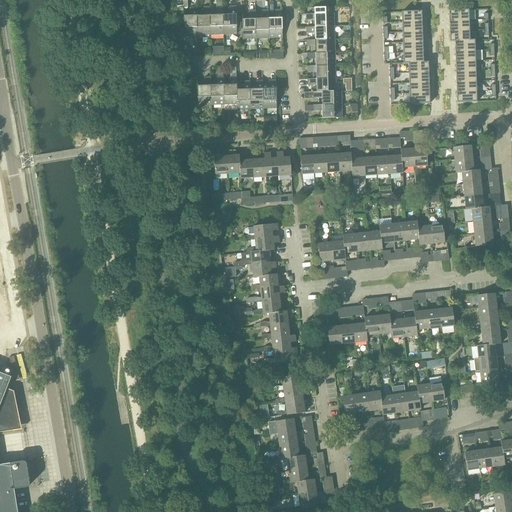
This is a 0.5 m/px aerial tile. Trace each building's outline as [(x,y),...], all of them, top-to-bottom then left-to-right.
[(212,16),(209,16),(209,17),(210,36),(223,36),(222,16),(223,16),(222,8),(216,8),(216,14),(212,14),(212,16)] [(225,16),(223,16),(222,16),(223,36),(236,35),(235,8),(229,8),(229,13),(225,13),(225,16)] [(196,17),(197,17),(196,9),(190,9),(190,15),(186,15),(186,17),(183,17),(184,37),(197,37),(196,18),(196,17)] [(199,17),(197,17),(196,17),(196,18),(197,37),(210,36),(209,17),(209,16),(209,9),(203,9),(203,14),(198,14),(199,17)] [(468,10),(448,11),(449,21),(469,21),(468,10)] [(270,20),(268,20),(269,39),(282,39),(281,11),(274,12),(275,17),(270,17),(270,20)] [(421,11),(401,12),(402,23),(422,22),(421,11)] [(242,40),(255,40),(255,21),(255,20),(255,12),(248,12),(248,18),(244,18),(244,20),(242,21),(242,40)] [(257,20),(255,20),(255,21),(255,40),(269,39),(268,20),(268,12),(261,12),(261,17),(257,17),(257,20)] [(314,28),(334,28),(333,15),(306,15),(306,22),(311,22),(311,26),(314,26),(314,28)] [(469,21),(449,21),(449,31),(469,31),(469,21)] [(422,22),(402,23),(402,33),(422,32),(422,22)] [(314,39),(314,41),(334,41),(334,28),(314,28),(306,28),(306,35),(312,35),(312,39),(314,39)] [(469,31),(449,31),(449,42),(474,41),(474,40),(469,41),(469,31)] [(422,32),(402,33),(402,43),(422,42),(422,32)] [(315,52),(315,54),(316,54),(334,54),(334,41),(314,41),(306,41),(307,48),(312,48),(312,52),(315,52)] [(474,41),(449,42),(454,42),(455,52),(475,51),(474,41)] [(422,42),(402,43),(402,53),(423,53),(422,42)] [(475,51),(455,52),(455,62),(475,61),(475,51)] [(423,53),(402,53),(403,63),(428,63),(428,62),(423,62),(423,53)] [(335,67),(334,54),(316,54),(315,54),(307,54),(307,61),(312,61),(312,65),(315,65),(315,67),(335,67)] [(475,61),(455,62),(455,72),(475,71),(475,61)] [(428,63),(403,63),(403,64),(408,64),(408,74),(428,73),(428,63)] [(315,78),(315,80),(335,80),(335,67),(315,67),(307,68),(308,74),(313,74),(313,78),(315,78)] [(475,71),(455,72),(455,82),(476,82),(475,71)] [(428,73),(408,74),(408,84),(428,83),(428,73)] [(223,87),(223,86),(223,78),(216,79),(217,84),(212,84),(212,87),(210,87),(211,106),(224,106),(223,87)] [(226,86),(223,86),(223,87),(224,106),(237,105),(237,104),(236,91),(237,91),(236,78),(230,78),(230,84),(225,84),(226,86)] [(198,107),(211,106),(210,87),(210,79),(204,79),(204,84),(199,84),(199,87),(197,87),(198,107)] [(316,91),(316,93),(335,93),(336,92),(335,80),(315,80),(308,80),(308,87),(313,87),(313,91),(316,91)] [(252,90),(250,91),(249,91),(250,110),(263,109),(262,90),(262,82),(256,82),(256,88),(251,88),(252,90)] [(276,109),(275,82),(269,82),(269,87),(264,87),(265,90),(262,90),(263,109),(276,109)] [(476,82),(455,82),(456,92),(476,92),(476,82)] [(249,91),(250,91),(249,83),(243,83),(243,88),(239,88),(239,91),(237,91),(236,91),(237,104),(237,105),(237,114),(250,113),(250,110),(249,91)] [(428,83),(408,84),(409,94),(429,93),(428,83)] [(321,104),(321,106),(322,106),(341,105),(341,92),(336,92),(335,93),(316,93),(313,93),(313,100),(319,99),(319,104),(321,104)] [(476,92),(456,92),(456,103),(476,103),(476,92)] [(429,93),(409,94),(409,105),(429,104),(429,93)] [(322,117),(322,119),(341,119),(341,105),(322,106),(321,106),(314,106),(314,113),(319,112),(319,117),(322,117)] [(472,159),(470,146),(453,148),(454,161),(472,159)] [(425,149),(412,150),(414,167),(427,166),(425,149)] [(401,168),(414,167),(412,150),(400,150),(400,156),(401,168)] [(219,151),(212,152),(214,175),(227,174),(225,157),(220,157),(219,151)] [(276,159),(270,159),(270,153),(263,154),(263,160),(264,160),(265,177),(278,177),(276,159)] [(290,176),(289,158),(283,158),(282,153),(276,153),(276,159),(278,177),(290,176)] [(351,154),(337,155),(338,173),(351,172),(351,160),(351,154)] [(325,156),(325,173),(338,173),(337,155),(325,156)] [(225,157),(227,174),(239,173),(238,162),(239,161),(239,156),(225,157)] [(301,175),(313,174),(312,156),(300,157),(301,175)] [(325,156),(312,156),(313,174),(325,173),(325,156)] [(400,156),(388,157),(389,175),(402,174),(401,168),(400,156)] [(376,175),(389,175),(388,157),(375,158),(376,175)] [(375,158),(363,159),(363,176),(376,175),(375,158)] [(351,172),(351,177),(363,176),(363,159),(351,160),(351,172)] [(473,171),(472,159),(454,161),(455,173),(479,171),(473,171)] [(251,161),(252,178),(265,177),(264,160),(263,160),(251,161)] [(252,178),(251,161),(239,161),(238,162),(239,173),(240,179),(252,178)] [(461,173),(462,185),(480,183),(479,171),(455,173),(455,174),(461,173)] [(482,196),(480,183),(462,185),(464,198),(482,196)] [(465,210),(489,208),(489,207),(483,208),(482,196),(464,198),(465,210)] [(471,210),(472,222),(490,220),(489,208),(465,210),(471,210)] [(474,235),(491,233),(490,220),(472,222),(474,235)] [(419,245),(417,227),(417,222),(404,223),(406,241),(418,240),(419,245)] [(404,223),(392,224),(394,242),(406,241),(404,223)] [(254,239),(272,237),(271,231),(277,231),(276,224),(253,227),(254,235),(251,236),(247,235),(244,236),(244,240),(254,239)] [(381,244),(394,242),(392,224),(380,226),(381,244)] [(442,225),(430,226),(432,244),(444,243),(442,225)] [(382,249),(381,244),(380,226),(379,226),(379,232),(368,233),(370,251),(382,249)] [(419,245),(432,244),(430,226),(417,227),(419,245)] [(357,252),(370,251),(368,233),(355,234),(357,252)] [(474,235),(475,247),(493,245),(491,233),(474,235)] [(345,254),(357,252),(355,234),(343,236),(345,254)] [(278,236),(272,237),(254,239),(255,248),(252,248),(249,248),(245,249),(246,253),(250,253),(250,252),(268,250),(268,251),(274,250),(273,244),(278,243),(278,236)] [(345,254),(343,236),(342,236),(342,242),(331,243),(333,260),(345,259),(345,254)] [(318,244),(320,262),(333,260),(331,243),(318,244)] [(269,263),(268,251),(268,250),(250,252),(250,253),(251,261),(248,262),(245,261),(241,262),(241,266),(251,265),(269,263)] [(243,278),(258,277),(271,275),(270,269),(276,269),(275,262),(269,263),(251,265),(252,274),(249,274),(246,273),(243,275),(243,278)] [(271,275),(258,277),(259,285),(256,286),(253,285),(250,286),(250,290),(260,289),(278,287),(276,274),(271,275)] [(283,286),(278,287),(260,289),(261,298),(257,298),(255,298),(251,299),(252,303),(261,302),(279,300),(278,293),(284,293),(283,286)] [(494,294),(477,296),(478,308),(496,306),(494,294)] [(281,312),(279,300),(261,302),(262,310),(259,311),(256,310),(253,312),(253,315),(268,314),(281,312)] [(497,318),(496,306),(478,308),(479,320),(497,318)] [(452,309),(439,310),(441,328),(454,327),(452,309)] [(426,312),(428,329),(441,328),(439,310),(426,312)] [(286,311),(281,312),(268,314),(269,322),(266,322),(263,322),(260,323),(260,327),(270,326),(288,324),(286,311)] [(426,312),(414,313),(416,336),(417,336),(416,331),(428,329),(426,312)] [(402,320),(404,338),(416,336),(414,313),(414,319),(402,320)] [(389,316),(376,317),(378,335),(391,333),(391,339),(389,316)] [(389,316),(391,339),(404,338),(402,320),(390,321),(389,316)] [(376,317),(364,318),(366,342),(367,342),(366,336),(378,335),(376,317)] [(366,342),(364,318),(364,324),(352,326),(354,343),(366,342)] [(498,331),(497,318),(479,320),(481,333),(498,331)] [(288,324),(270,326),(271,335),(268,335),(265,334),(261,336),(261,340),(271,339),(289,337),(289,336),(288,324)] [(352,326),(340,327),(342,345),(354,343),(352,326)] [(342,345),(340,327),(327,328),(329,346),(342,345)] [(500,345),(498,331),(481,333),(482,346),(494,345),(500,345)] [(294,336),(289,336),(289,337),(271,339),(272,347),(269,347),(266,347),(262,348),(263,352),(272,351),(290,349),(290,343),(295,343),(294,336)] [(494,345),(482,346),(476,347),(478,358),(495,356),(494,345)] [(290,349),(272,351),(273,360),(270,360),(267,359),(263,361),(264,364),(274,364),(292,362),(291,355),(297,355),(296,348),(290,349)] [(497,369),(495,356),(478,358),(479,371),(497,369)] [(437,359),(439,367),(445,366),(444,358),(437,359)] [(498,383),(497,369),(479,371),(481,385),(498,383)] [(0,511),(17,511),(14,490),(25,488),(29,485),(26,465),(25,463),(24,462),(23,462),(0,465),(0,432),(21,429),(13,392),(6,389),(8,384),(10,377),(0,373),(0,511)] [(283,390),(300,387),(300,384),(300,382),(305,381),(304,374),(281,378),(282,386),(280,387),(276,386),(273,388),(273,392),(283,390)] [(429,385),(432,403),(444,401),(442,383),(429,385)] [(429,385),(416,387),(420,410),(419,404),(432,403),(429,385)] [(473,393),(472,386),(460,387),(461,395),(473,393)] [(306,387),(300,387),(283,390),(284,399),(282,399),(278,399),(274,400),(275,404),(285,403),(302,400),(301,394),(307,393),(306,387)] [(417,392),(405,394),(408,412),(420,410),(416,387),(417,392)] [(383,416),(379,392),(367,394),(369,412),(382,410),(382,416),(383,416)] [(379,392),(383,416),(395,414),(392,396),(380,398),(379,392)] [(367,394),(354,396),(357,414),(369,412),(367,394)] [(405,394),(392,396),(395,414),(408,412),(405,394)] [(344,415),(357,414),(354,396),(342,398),(344,415)] [(302,400),(285,403),(286,411),(284,412),(280,411),(276,413),(277,417),(286,415),(287,416),(304,413),(302,400)] [(275,422),(277,433),(295,431),(293,419),(275,422)] [(277,433),(279,446),(297,444),(295,431),(277,433)] [(511,440),(500,442),(501,448),(503,460),(511,458),(511,440)] [(281,460),(287,459),(298,457),(297,444),(279,446),(281,460)] [(504,466),(503,460),(501,448),(489,450),(491,468),(504,466)] [(489,450),(476,452),(479,469),(491,468),(489,450)] [(476,452),(464,453),(466,471),(479,469),(476,452)] [(287,459),(288,469),(306,467),(304,456),(298,457),(287,459)] [(290,484),(296,483),(308,480),(306,467),(288,469),(290,484)] [(308,480),(296,483),(298,494),(315,492),(314,480),(308,480)] [(299,506),(317,504),(315,492),(298,494),(299,506)] [(493,495),(495,509),(511,506),(511,502),(510,492),(493,495)]
